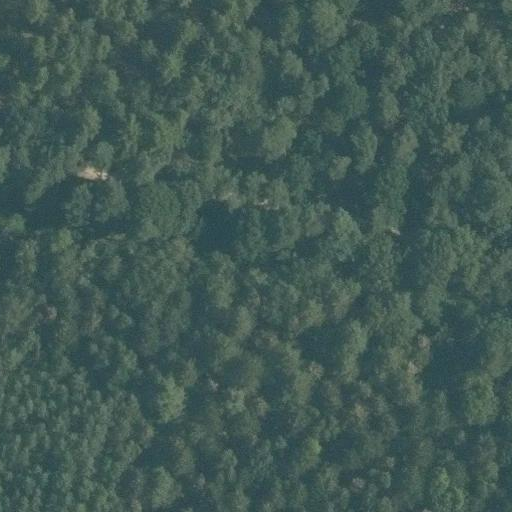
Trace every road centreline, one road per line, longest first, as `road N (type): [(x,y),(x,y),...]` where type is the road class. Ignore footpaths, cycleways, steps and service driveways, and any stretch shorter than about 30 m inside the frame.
road 1 (track): [(366,217),(164,194),(0,159)]
road 2 (track): [(366,217),(445,192),(511,154)]
road 3 (track): [(366,217),(511,239)]
